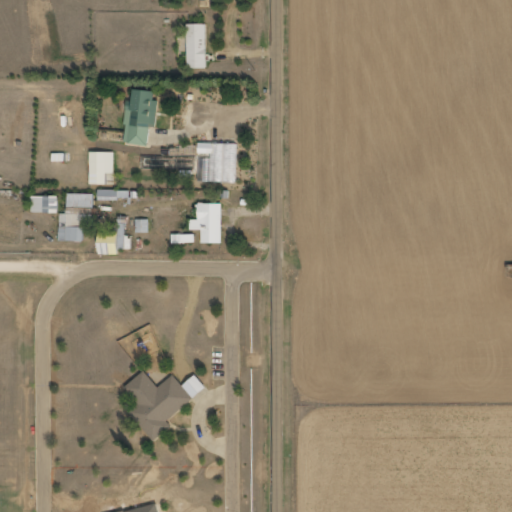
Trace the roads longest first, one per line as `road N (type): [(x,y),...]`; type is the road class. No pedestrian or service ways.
road 1 (residential): [(278,511),(278,0)]
road 2 (residential): [(278,244),(0,258)]
